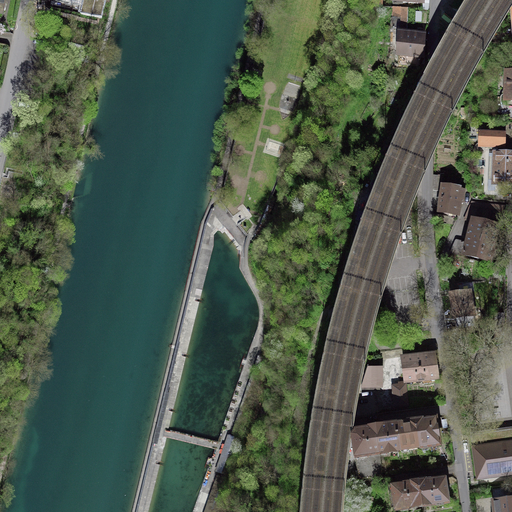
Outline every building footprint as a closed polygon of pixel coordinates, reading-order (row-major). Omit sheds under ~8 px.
[(0,0),(0,13),(5,14),(8,1),(8,0),(0,0)] [(83,0),(81,13),(101,17),(105,0),(83,0)] [(328,0),(321,47),(291,144),(284,163),(279,176),(284,178),(289,165),(295,146),(327,48),(334,0),(328,0)] [(407,9),(393,7),(392,29),(404,29),(406,30),(407,9)] [(400,32),(399,54),(422,56),(423,37),(423,34),(400,32)] [(511,66),(500,66),(500,72),(508,73),(507,100),(511,100),(511,66)] [(504,134),(480,133),(480,147),(504,148),(504,141),(504,134)] [(511,154),(490,154),(488,191),(495,191),(496,184),(511,184),(511,154)] [(439,184),(437,184),(436,188),(435,199),(433,214),(457,217),(459,200),(462,200),(463,191),(458,190),(459,186),(439,184)] [(375,188),(371,201),(395,209),(397,196),(375,188)] [(258,226),(254,234),(256,235),(262,237),(265,230),(268,232),(274,216),(270,214),(276,198),(271,196),(258,226)] [(505,205),(472,201),(464,219),(473,221),(469,237),(465,255),(490,261),(498,226),(505,228),(505,205)] [(368,206),(357,236),(393,247),(396,214),(368,206)] [(176,342),(178,343),(207,224),(213,210),(212,209),(205,224),(176,342)] [(462,292),(450,294),(452,305),(454,320),(454,319),(456,330),(469,328),(468,317),(475,316),(471,291),(474,291),(473,282),(460,284),(462,292)] [(165,391),(168,392),(179,348),(180,343),(178,343),(176,342),(175,347),(165,391)] [(434,353),(395,357),(398,384),(398,385),(407,384),(438,380),(436,364),(434,353)] [(258,356),(233,431),(237,433),(262,358),(258,356)] [(380,388),(381,367),(368,368),(361,388),(380,388)] [(398,384),(390,385),(392,411),(409,410),(407,384),(398,385),(398,384)] [(152,443),(154,444),(157,445),(170,392),(168,392),(165,391),(152,443)] [(424,416),(414,417),(418,448),(439,445),(435,415),(424,416)] [(399,450),(418,448),(414,417),(405,419),(395,420),(399,450)] [(379,453),(399,450),(395,420),(384,422),(373,423),(377,454),(379,453)] [(350,458),(377,454),(373,423),(363,425),(353,426),(349,458),(350,458)] [(511,427),(470,433),(477,480),(511,474),(511,427)] [(239,439),(229,436),(217,470),(227,474),(239,439)] [(152,443),(135,511),(137,511),(154,444),(152,443)] [(377,454),(350,458),(352,481),(383,477),(379,453),(377,454)] [(223,484),(225,479),(217,476),(204,511),(209,511),(216,493),(219,483),(223,484)] [(396,484),(384,486),(387,511),(394,511),(427,508),(426,506),(445,504),(442,478),(430,479),(402,483),(396,483),(396,484)] [(511,511),(511,486),(493,490),(495,511),(511,511)]
